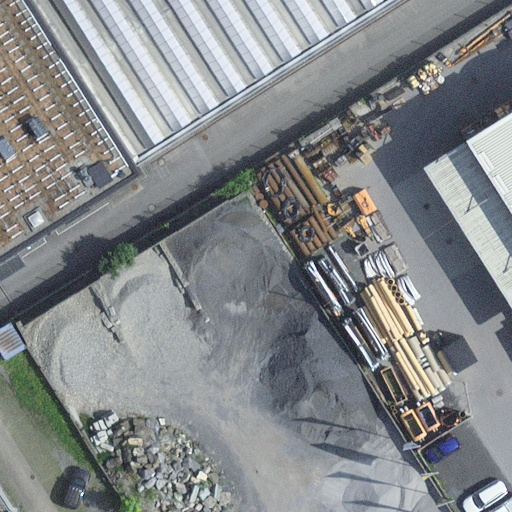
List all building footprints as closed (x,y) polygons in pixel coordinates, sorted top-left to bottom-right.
[(0,0),(0,268),(146,177),(139,166),(34,0),(0,0)] [(34,0),(139,166),(404,0),(34,0)] [(511,115),(425,170),(511,306),(511,115)] [(444,511),(244,191),(15,328),(129,511),(444,511)] [(0,511),(19,511),(0,481),(0,511)]
